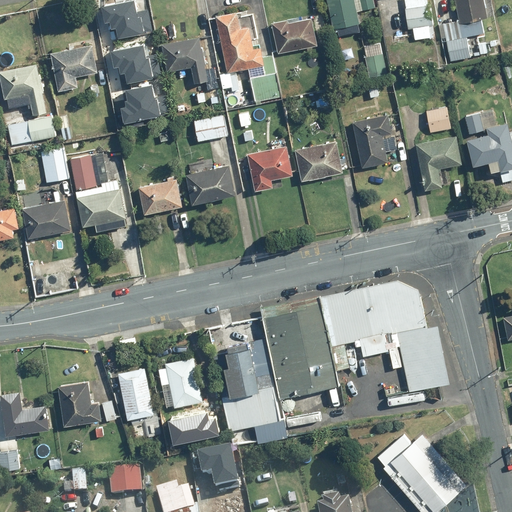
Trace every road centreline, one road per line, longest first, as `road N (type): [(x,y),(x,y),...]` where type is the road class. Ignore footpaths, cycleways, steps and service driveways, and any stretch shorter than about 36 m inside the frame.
road 1 (residential): [(444,236),(0,326)]
road 2 (residential): [(444,236),(510,511)]
